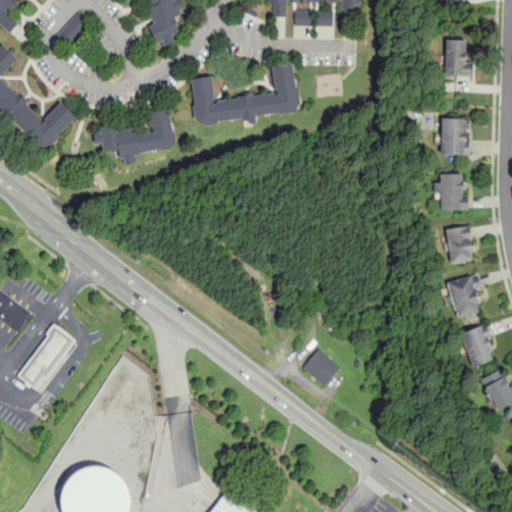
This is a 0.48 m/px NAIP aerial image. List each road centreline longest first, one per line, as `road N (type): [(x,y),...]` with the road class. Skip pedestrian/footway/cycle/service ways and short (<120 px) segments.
road 1 (secondary): [(0,182),(436,511)]
road 2 (residential): [(220,0),(203,35),(174,63),(115,87),(95,86),(64,68),(48,45),(49,29),(75,3),(85,2),(112,26),(135,82)]
road 3 (residential): [(511,234),(511,40)]
